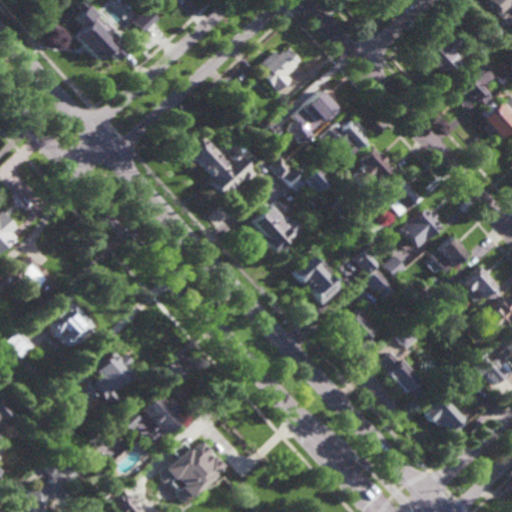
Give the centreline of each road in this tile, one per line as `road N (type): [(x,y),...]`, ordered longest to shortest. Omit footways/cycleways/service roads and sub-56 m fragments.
road 1 (primary): [(440,511),(0,34)]
road 2 (primary): [(0,89),(385,511)]
road 3 (residential): [(301,0),(511,231)]
road 4 (tertiary): [(73,167),(110,155),(282,0)]
road 5 (tertiary): [(229,0),(87,130),(73,167)]
road 6 (primary): [(304,423),(426,511)]
